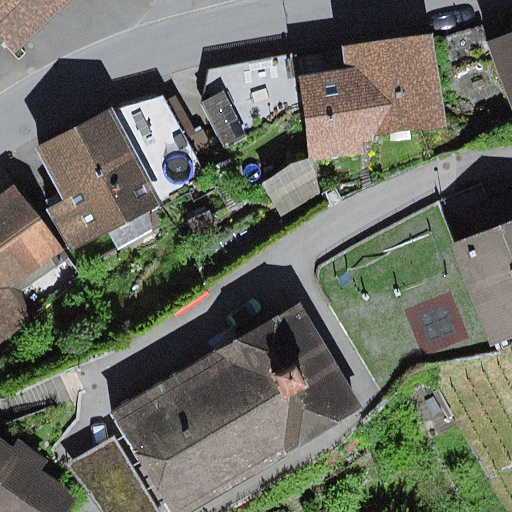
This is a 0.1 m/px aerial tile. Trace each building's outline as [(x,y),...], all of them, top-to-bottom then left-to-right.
[(0,0),(0,22),(23,0),(0,0)] [(444,124),(432,33),(337,46),(339,66),(295,72),(299,104),(306,161),(363,154),(362,144),(371,142),(370,134),(444,124)] [(511,33),(486,43),(511,107),(511,33)] [(208,71),(203,104),(223,148),(299,104),(295,72),(293,55),(208,71)] [(113,107),(38,151),(64,199),(46,210),(70,251),(205,178),(163,95),(113,107)] [(291,165),(262,184),(281,218),(320,196),(306,161),(291,165)] [(511,342),(511,181),(487,192),(501,228),(452,247),(493,350),(511,342)] [(12,185),(0,194),(0,345),(31,323),(10,290),(67,256),(12,185)] [(302,305),(110,418),(118,432),(165,511),(170,511),(359,401),(302,305)] [(165,511),(118,432),(77,460),(114,511),(165,511)] [(0,511),(63,511),(76,494),(43,471),(48,462),(18,440),(12,449),(0,440),(0,511)] [(362,511),(353,495),(323,511),(362,511)]
